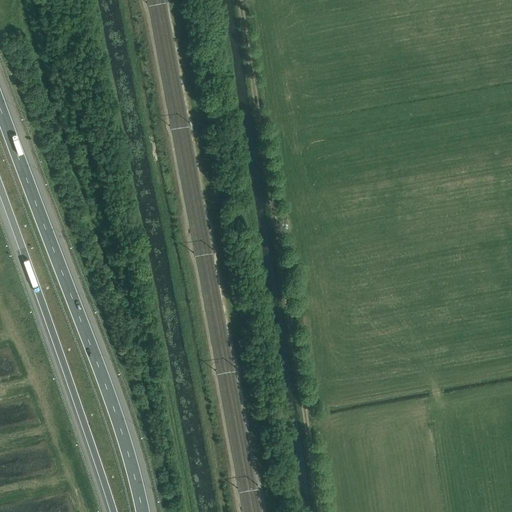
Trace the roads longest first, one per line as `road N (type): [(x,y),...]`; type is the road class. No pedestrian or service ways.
road 1 (track): [(323,511),(240,0)]
road 2 (track): [(294,511),(213,0)]
road 3 (motorway): [(143,511),(113,402),(0,105)]
road 4 (motorway): [(0,185),(113,511)]
